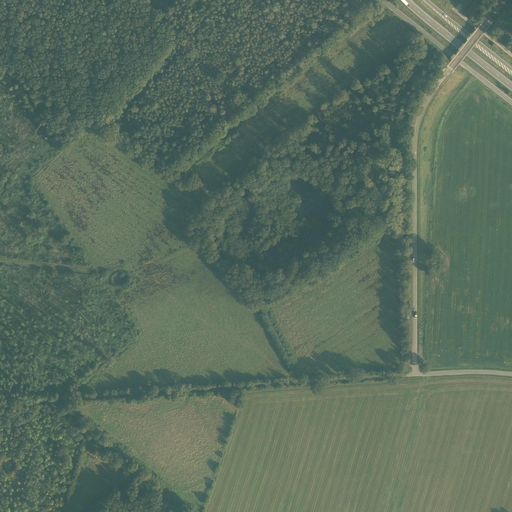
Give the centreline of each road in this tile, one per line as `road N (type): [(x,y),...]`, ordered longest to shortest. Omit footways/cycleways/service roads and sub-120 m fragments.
road 1 (tertiary): [(416,374),(418,118),(504,0)]
road 2 (track): [(61,400),(416,374)]
road 3 (tertiary): [(511,104),(380,0)]
road 4 (primary): [(404,0),(511,87)]
